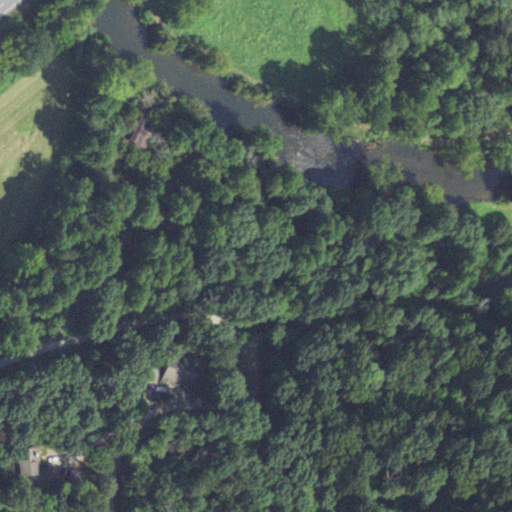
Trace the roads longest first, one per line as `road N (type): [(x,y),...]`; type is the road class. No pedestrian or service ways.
road 1 (residential): [(0,359),(149,316),(203,314),(253,334),(422,302)]
road 2 (residential): [(253,334),(250,396),(169,405),(133,427)]
